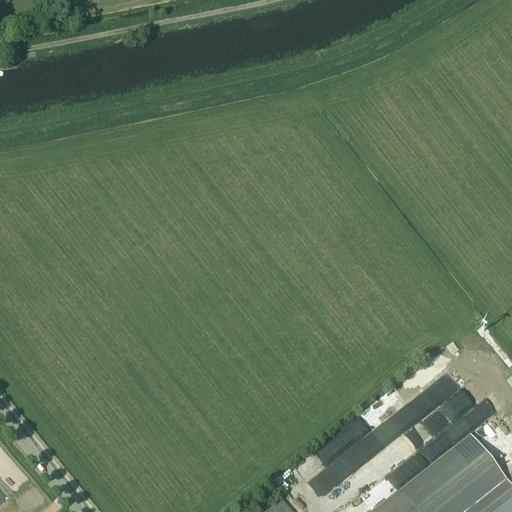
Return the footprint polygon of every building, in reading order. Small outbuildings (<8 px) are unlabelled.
[(443,400),(478,378),(469,364),(434,385),(443,400)] [(415,375),(312,454),(323,468),(426,389),(415,375)] [(397,464),(452,423),(442,410),(387,452),(397,464)] [(401,492),(375,511),(466,511),(507,481),(470,435),(400,491),(401,492)] [(511,511),(511,487),(507,481),(466,511),(511,511)] [(270,511),(268,511),(288,511),(280,502),(270,511)]
